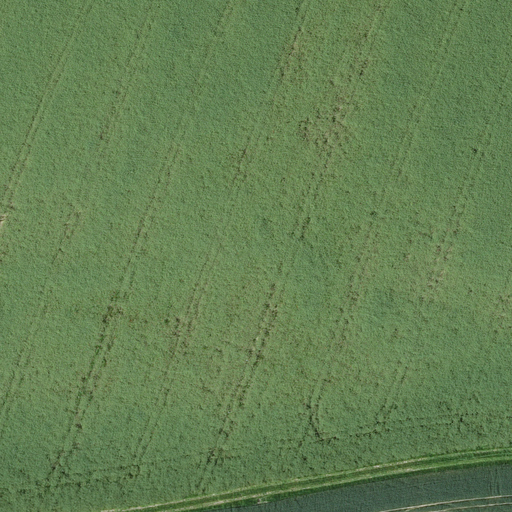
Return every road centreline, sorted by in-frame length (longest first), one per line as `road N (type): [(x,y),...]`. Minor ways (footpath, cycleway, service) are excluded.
road 1 (track): [(125,511),(511,453)]
road 2 (track): [(125,511),(511,453)]
